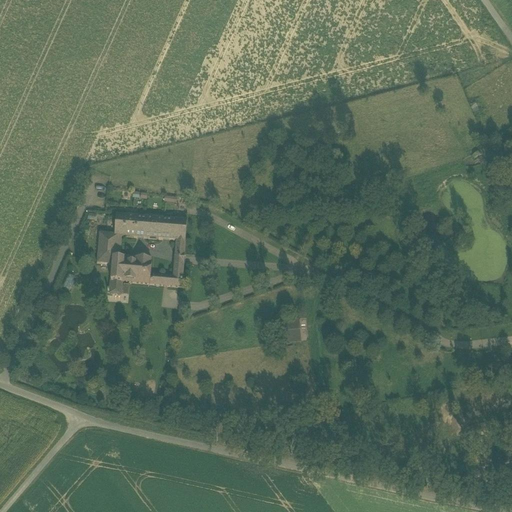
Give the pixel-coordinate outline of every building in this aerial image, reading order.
[(122,237),(133,238),(134,218),(117,216),(115,236),(115,237),(122,237)] [(133,238),(171,241),(172,221),(134,218),(133,238)] [(171,241),(178,242),(186,243),(187,222),(172,221),(171,241)] [(97,265),(112,266),(113,260),(119,261),(120,256),(122,237),(115,237),(115,236),(100,235),(97,265)] [(184,257),(186,243),(178,242),(177,256),(184,257)] [(184,265),(184,257),(177,256),(176,264),(184,265)] [(122,284),(150,286),(151,277),(152,260),(136,259),(136,262),(124,261),(122,284)] [(122,284),(124,261),(119,261),(113,260),(112,266),(111,283),(122,284)] [(182,289),(184,265),(176,264),(175,280),(151,277),(150,286),(182,289)] [(75,278),(69,275),(63,288),(69,291),(70,288),(73,289),(76,283),(73,281),(75,278)] [(121,296),(122,284),(111,283),(110,292),(110,295),(121,296)] [(282,320),(284,344),(301,343),(299,318),(282,320)]
